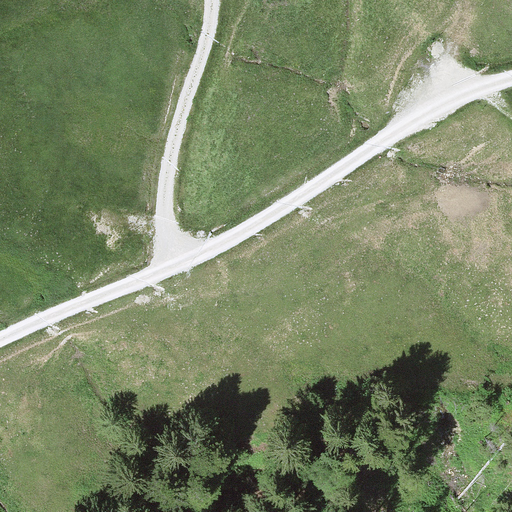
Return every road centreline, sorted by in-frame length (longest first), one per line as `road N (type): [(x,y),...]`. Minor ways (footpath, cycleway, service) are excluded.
road 1 (track): [(511,76),(399,126),(171,266),(0,341)]
road 2 (track): [(171,266),(164,189),(211,0)]
